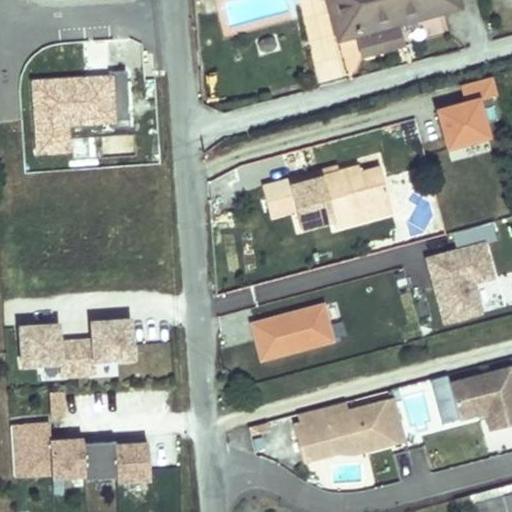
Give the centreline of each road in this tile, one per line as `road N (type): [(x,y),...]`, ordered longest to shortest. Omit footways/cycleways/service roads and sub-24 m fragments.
road 1 (residential): [(209,469),(174,0)]
road 2 (residential): [(511,462),(343,505),(257,470),(209,469)]
